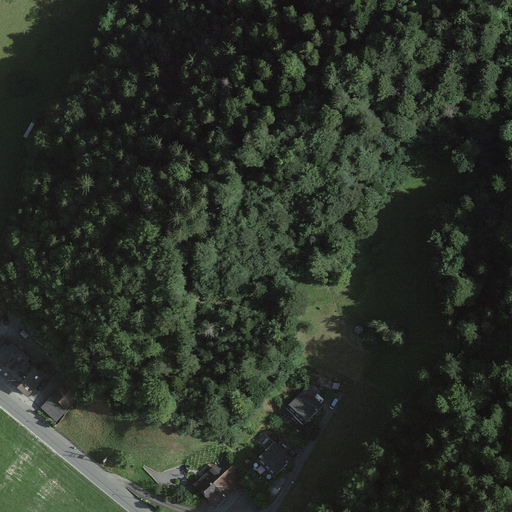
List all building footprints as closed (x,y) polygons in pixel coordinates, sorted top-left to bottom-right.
[(28,360),(3,340),(0,343),(0,375),(39,408),(63,380),(45,365),(37,374),(25,364),(28,360)] [(80,396),(66,384),(42,411),(56,423),(80,396)] [(318,392),(309,384),(289,408),(306,423),(320,406),(312,399),(318,392)] [(290,457),(273,444),(260,461),(276,474),(290,457)] [(220,472),(214,467),(196,485),(217,507),(245,478),(229,463),(220,472)]
